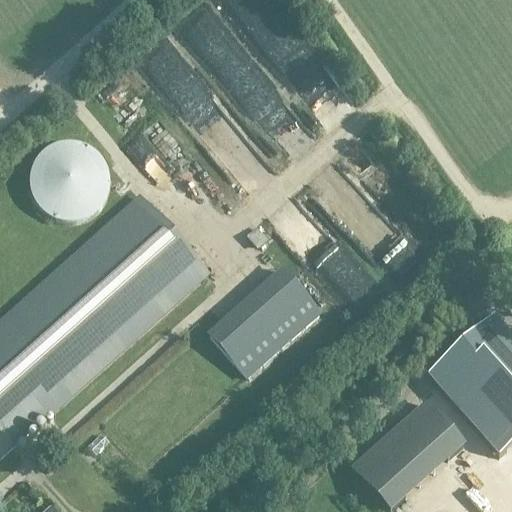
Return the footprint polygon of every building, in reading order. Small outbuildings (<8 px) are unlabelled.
[(203,6),(181,25),(221,70),(242,51),(203,6)] [(163,38),(141,60),(171,91),(193,69),(163,38)] [(307,60),(291,75),(313,98),(329,83),(307,60)] [(147,141),(136,156),(169,182),(181,167),(147,141)] [(48,155),(41,160),(35,170),(31,180),(30,191),(33,202),(38,212),(46,220),(56,226),(67,228),(78,228),(89,224),(98,217),(105,208),(109,198),(110,187),(108,175),(103,165),(95,157),(85,151),(74,149),(65,149),(57,151),(48,155)] [(139,202),(0,326),(0,461),(206,277),(206,278),(207,277),(139,202)] [(341,300),(347,295),(360,314),(382,298),(356,260),(327,280),(341,300)] [(205,334),(245,383),(320,321),(280,272),(205,334)] [(511,346),(504,338),(439,397),(509,476),(511,473),(511,346)] [(342,472),(376,511),(383,511),(460,446),(423,403),(342,472)] [(97,457),(111,445),(103,436),(89,449),(97,457)] [(465,489),(454,498),(464,511),(476,511),(480,509),(465,489)]
